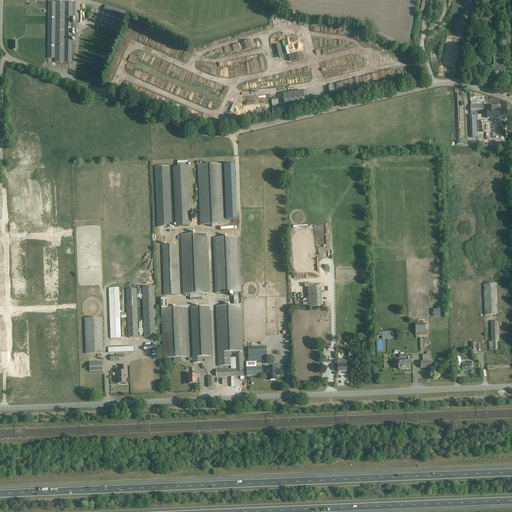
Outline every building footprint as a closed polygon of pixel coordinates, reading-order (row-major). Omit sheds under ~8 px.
[(485,0),(485,6),(509,9),(510,0),(485,0)] [(75,35),(72,35),(72,29),(76,29),(76,24),(72,24),(72,18),(75,18),(75,2),(48,2),(47,58),(55,59),(55,63),(72,63),(72,39),(75,39),(75,35)] [(118,33),(123,20),(125,20),(127,12),(105,5),(103,12),(98,26),(118,33)] [(492,66),(492,72),(504,72),(504,66),(499,66),(502,15),(496,15),(494,66),(492,66)] [(486,75),(484,85),(495,88),(498,78),(486,75)] [(303,91),(283,94),(284,104),(305,101),(303,91)] [(483,104),(470,105),(470,112),(483,112),(483,104)] [(492,106),(487,107),(487,110),(487,119),(495,118),(496,118),(500,118),(500,117),(500,109),(495,109),(495,106),(492,106)] [(469,115),(470,138),(478,137),(477,115),(469,115)] [(500,139),(500,123),(487,123),(487,120),(481,120),(477,121),(478,133),(480,133),(486,132),(486,139),(500,139)] [(223,165),(197,166),(200,226),(226,225),(223,165)] [(188,166),(173,167),(176,227),(190,226),(188,166)] [(172,227),(169,167),(155,167),(157,228),(172,227)] [(206,234),(181,235),(183,295),(190,295),(190,300),(203,300),(203,294),(209,294),(206,234)] [(239,237),(213,238),(215,294),(241,293),(239,237)] [(177,245),(162,245),(164,296),(179,295),(177,245)] [(483,284),(485,315),(498,315),(497,284),(483,284)] [(155,287),(142,287),(144,337),(156,337),(155,287)] [(307,288),(308,308),(322,307),(322,287),(307,288)] [(119,288),(109,288),(110,317),(111,339),(121,338),(121,320),(119,288)] [(137,289),(126,289),(128,338),(138,337),(137,289)] [(234,306),(216,306),(216,320),(218,367),(231,366),(231,358),(231,354),(231,352),(236,351),(238,351),(239,351),(243,351),(242,320),(241,305),(241,293),(234,293),(234,306)] [(168,298),(161,299),(161,308),(162,320),(163,359),(189,358),(187,320),(187,307),(168,308),(168,298)] [(209,307),(191,307),(193,363),(202,363),(202,358),(203,358),(203,357),(211,356),(209,307)] [(102,318),(98,318),(84,318),(86,354),(104,353),(102,318)] [(491,322),(491,342),(489,342),(489,350),(501,350),(501,342),(499,342),(498,322),(491,322)] [(54,343),(61,343),(60,327),(58,327),(58,323),(49,323),(49,337),(49,342),(53,342),(54,343)] [(425,323),(415,324),(416,330),(416,333),(426,333),(426,330),(425,323)] [(479,342),(470,343),(471,351),(479,351),(479,342)] [(256,361),(267,361),(266,347),(248,348),(248,362),(256,361)] [(231,369),(216,370),(216,377),(244,376),(243,354),(243,351),(239,351),(240,354),(238,354),(238,351),(236,351),(236,354),(235,354),(235,358),(236,369),(232,369),(231,369)] [(395,365),(398,365),(398,369),(409,369),(408,362),(410,362),(410,356),(406,356),(406,355),(399,355),(399,358),(395,358),(395,365)] [(347,372),(346,365),(346,360),(337,360),(338,372),(347,372)] [(470,371),(470,366),(472,366),(472,361),(468,361),(468,363),(461,363),(462,372),(470,371)] [(102,362),(89,363),(90,372),(103,372),(102,362)] [(118,383),(126,383),(126,373),(127,373),(127,366),(121,366),(122,372),(117,372),(117,377),(118,377),(118,383)] [(273,368),(270,368),(270,381),(276,380),(276,375),(281,375),(281,370),(280,370),(280,366),(273,366),(273,368)] [(256,367),(247,368),(247,376),(262,376),(261,367),(256,367)] [(197,382),(197,375),(197,372),(193,372),(193,375),(187,375),(187,379),(189,379),(189,384),(197,384),(196,382),(197,382)]
